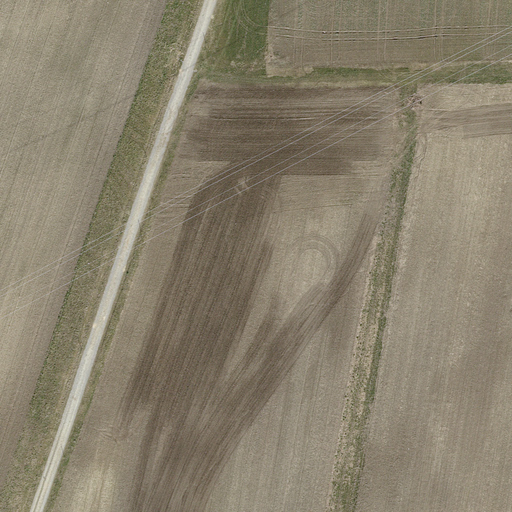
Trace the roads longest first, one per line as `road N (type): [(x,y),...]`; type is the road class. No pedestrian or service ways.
road 1 (track): [(210,0),(37,511)]
road 2 (track): [(178,90),(234,97),(511,77)]
